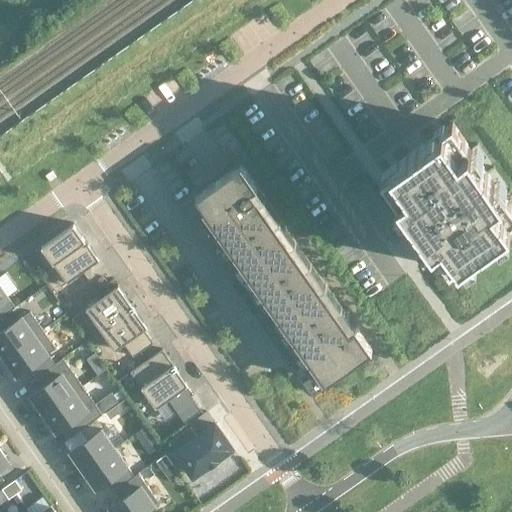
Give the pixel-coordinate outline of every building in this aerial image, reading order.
[(382,172),(450,269),(511,225),(511,206),(453,122),(382,172)] [(241,163),(196,195),(327,381),(372,349),(356,326),(345,310),(297,242),(241,163)] [(74,222),(36,249),(61,286),(100,259),(74,222)] [(0,317),(6,313),(16,306),(8,295),(17,289),(6,272),(0,276),(0,317)] [(130,302),(118,285),(86,308),(98,324),(130,302)] [(250,292),(243,297),(249,306),(256,301),(250,292)] [(130,302),(98,324),(116,349),(125,343),(134,356),(153,342),(144,329),(148,327),(130,302)] [(86,309),(73,318),(78,325),(91,315),(86,309)] [(30,311),(0,332),(0,351),(4,357),(43,329),(30,311)] [(265,314),(258,319),(265,328),(272,323),(265,314)] [(43,329),(4,357),(17,375),(27,368),(34,378),(45,370),(52,365),(45,355),(56,347),(43,329)] [(281,335),(274,340),(280,349),(287,344),(281,335)] [(163,348),(131,371),(143,388),(166,372),(163,368),(168,365),(173,362),(163,348)] [(41,387),(31,395),(44,413),(83,385),(63,357),(52,365),(45,370),(34,378),(41,387)] [(296,357),(289,362),(295,371),(302,366),(296,357)] [(103,362),(95,368),(98,373),(107,367),(103,362)] [(166,372),(143,388),(156,407),(169,399),(178,412),(194,400),(185,387),(188,385),(173,362),(168,365),(163,368),(166,372)] [(311,378),(304,383),(310,392),(317,387),(311,378)] [(83,385),(44,413),(57,432),(67,424),(74,434),(103,414),(83,385)] [(126,397),(112,408),(116,414),(131,404),(126,397)] [(194,400),(178,412),(185,422),(202,410),(194,400)] [(191,426),(170,441),(177,451),(176,451),(194,475),(208,465),(209,465),(210,464),(217,459),(217,460),(219,458),(218,458),(233,448),(216,423),(197,436),(191,426)] [(147,425),(136,433),(142,441),(153,433),(147,425)] [(92,436),(70,451),(83,470),(94,462),(115,447),(124,440),(115,426),(105,433),(102,429),(99,431),(92,436)] [(94,462),(83,470),(96,488),(107,480),(114,490),(135,476),(128,466),(115,447),(94,462)] [(0,482),(4,480),(0,473),(0,468),(10,462),(0,448),(0,482)] [(167,454),(161,458),(167,467),(174,463),(167,454)] [(120,500),(110,507),(113,511),(143,511),(155,504),(159,501),(139,473),(135,476),(114,490),(120,500)] [(22,489),(15,479),(9,484),(16,494),(22,489)] [(2,489),(9,498),(16,494),(9,484),(2,489)] [(44,496),(27,508),(28,509),(29,511),(56,511),(51,505),(49,502),(48,503),(44,496)]
